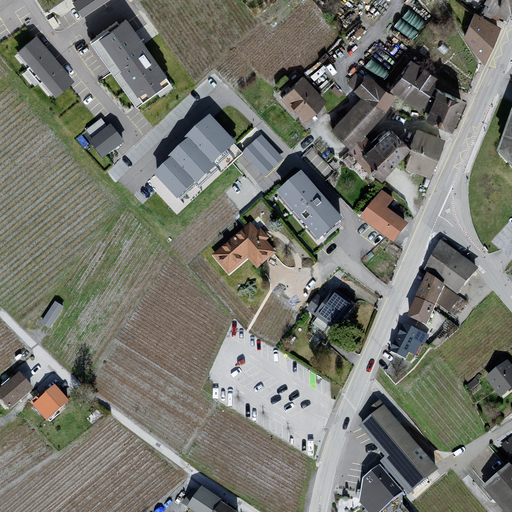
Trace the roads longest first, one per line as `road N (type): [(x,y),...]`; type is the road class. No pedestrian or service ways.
road 1 (tertiary): [(317,511),(334,441),(432,211)]
road 2 (tertiary): [(432,211),(511,26)]
road 3 (unknown): [(361,375),(460,468),(492,511)]
road 4 (unclassified): [(511,300),(432,211)]
